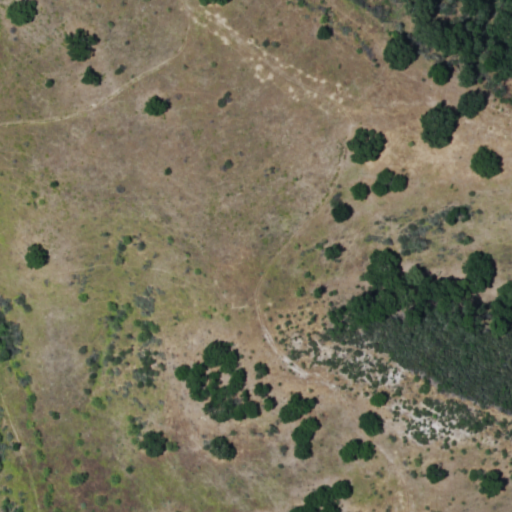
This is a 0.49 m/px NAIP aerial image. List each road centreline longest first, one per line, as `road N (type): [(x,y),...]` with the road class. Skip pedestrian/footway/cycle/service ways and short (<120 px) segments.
road 1 (residential): [(511,452),(293,368),(259,339),(259,284),(329,161),(324,114),(284,68),(179,22)]
road 2 (track): [(174,0),(179,22),(166,51),(81,102),(0,118),(1,402),(25,461),(34,511)]
